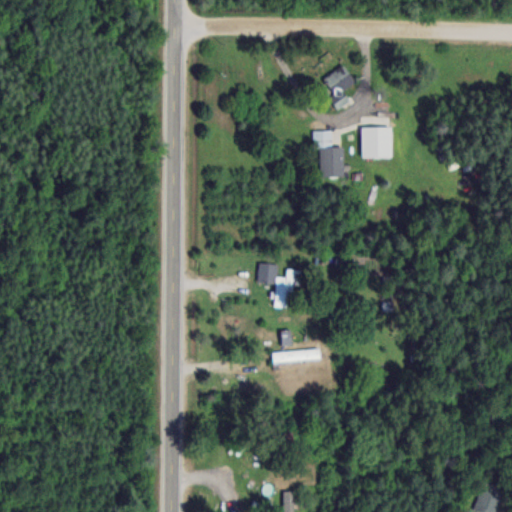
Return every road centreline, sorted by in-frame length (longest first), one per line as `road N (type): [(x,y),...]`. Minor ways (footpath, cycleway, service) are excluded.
road 1 (tertiary): [(171,511),(175,0)]
road 2 (residential): [(511,28),(175,25)]
